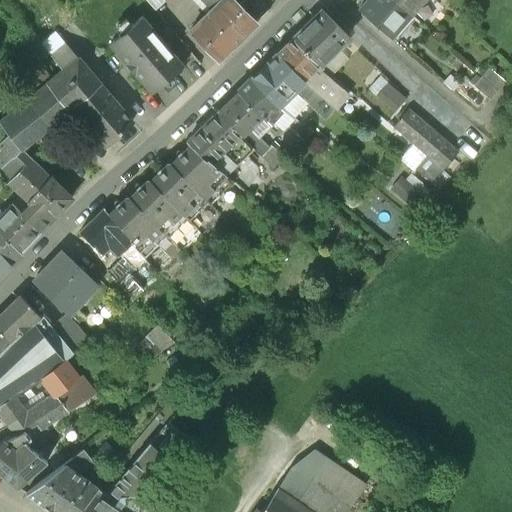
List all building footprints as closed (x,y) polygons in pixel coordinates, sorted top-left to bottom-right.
[(220,0),(213,7),(190,30),(219,59),(256,23),(238,5),(232,0),(220,0)] [(261,0),(243,0),(238,5),(256,23),(269,10),(261,0)] [(410,15),(392,0),(366,0),(358,9),(390,37),(410,15)] [(422,0),(392,0),(410,15),(422,0)] [(322,9),(292,38),(318,64),(319,65),(348,36),(322,9)] [(166,45),(142,16),(131,25),(125,18),(114,27),(120,35),(109,44),(127,65),(128,64),(133,70),(132,71),(150,92),(183,65),(182,63),(166,45)] [(10,20),(0,27),(0,43),(18,30),(10,20)] [(56,33),(42,44),(49,54),(64,42),(56,33)] [(191,56),(175,37),(166,45),(182,63),(191,56)] [(318,64),(292,38),(277,53),(302,79),(334,107),(336,108),(347,94),(321,72),(318,75),(312,69),(318,64)] [(64,42),(49,54),(62,69),(77,57),(64,42)] [(46,66),(31,46),(6,65),(29,97),(51,79),(44,68),(46,66)] [(277,53),(251,78),(270,98),(277,105),(292,118),(307,102),(324,118),(334,107),(302,79),(277,53)] [(51,79),(72,105),(99,83),(77,57),(62,69),(51,79)] [(506,82),(489,67),(481,77),(498,91),(506,82)] [(498,91),(481,77),(473,86),(490,100),(498,91)] [(270,98),(251,78),(237,92),(255,112),(270,98)] [(51,79),(29,97),(51,123),(56,119),(59,116),(67,110),(72,105),(51,79)] [(99,83),(72,105),(73,105),(86,120),(111,98),(99,83)] [(255,112),(237,92),(218,111),(249,142),(248,143),(252,147),(261,156),(270,147),(258,135),(250,127),(260,117),(255,112)] [(29,97),(0,120),(0,121),(8,133),(20,149),(25,145),(38,134),(47,127),(51,123),(29,97)] [(111,98),(86,120),(106,145),(132,122),(111,98)] [(458,151),(408,108),(392,127),(427,157),(439,167),(442,170),(458,151)] [(67,110),(59,116),(64,122),(72,115),(67,110)] [(218,111),(186,142),(189,144),(205,158),(206,157),(225,174),(252,147),(247,143),(248,143),(248,142),(218,111)] [(260,117),(250,127),(258,135),(269,124),(260,117)] [(70,134),(56,119),(51,123),(47,127),(60,142),(70,134)] [(8,133),(0,141),(0,165),(2,167),(20,149),(8,133)] [(38,134),(25,145),(30,151),(43,140),(38,134)] [(205,158),(189,144),(170,163),(208,202),(209,203),(219,194),(232,181),(225,174),(206,157),(205,158)] [(270,147),(261,156),(269,162),(278,152),(271,146),(270,147)] [(49,177),(20,149),(2,167),(12,177),(8,182),(27,200),(41,185),(49,177)] [(439,167),(427,157),(417,169),(429,179),(439,167)] [(208,202),(170,163),(167,163),(149,180),(189,220),(208,202)] [(439,167),(429,179),(432,182),(443,170),(442,170),(439,167)] [(51,194),(37,210),(35,212),(47,224),(71,198),(49,177),(41,185),(51,194)] [(149,180),(146,180),(129,197),(166,235),(168,237),(187,218),(149,180)] [(41,185),(27,200),(33,206),(37,210),(51,194),(41,185)] [(233,208),(219,194),(209,203),(222,216),(223,218),(233,208)] [(129,197),(126,197),(108,214),(133,240),(130,242),(144,257),(158,244),(166,235),(129,197)] [(208,202),(189,220),(201,233),(203,235),(222,216),(209,203),(208,202)] [(33,206),(24,215),(12,203),(2,213),(0,215),(0,227),(21,251),(39,231),(40,231),(47,224),(35,212),(37,210),(33,206)] [(108,214),(103,208),(80,231),(102,253),(110,245),(122,258),(115,265),(126,276),(145,259),(144,257),(130,242),(133,240),(108,214)] [(187,218),(168,237),(181,250),(182,251),(201,233),(189,220),(187,218)] [(0,227),(0,274),(23,253),(21,251),(0,227)] [(168,237),(166,235),(158,244),(172,258),(181,250),(168,237)] [(96,285),(62,251),(34,281),(67,313),(68,315),(96,285)] [(126,276),(115,265),(107,273),(123,290),(131,282),(126,276)] [(20,295),(0,315),(0,405),(14,397),(28,388),(41,380),(65,361),(72,355),(50,329),(20,295)] [(67,313),(50,329),(72,355),(90,340),(68,315),(67,313)] [(174,342),(158,325),(146,336),(161,351),(174,342)] [(92,395),(65,361),(41,380),(53,394),(25,411),(26,412),(35,423),(36,422),(39,427),(92,395)] [(28,388),(14,397),(21,406),(36,397),(28,388)] [(14,397),(0,405),(0,413),(7,424),(26,412),(25,411),(21,406),(14,397)] [(26,412),(7,424),(15,434),(2,439),(0,441),(0,473),(17,486),(46,461),(33,450),(24,442),(30,438),(24,430),(35,423),(26,412)] [(156,416),(97,486),(107,493),(165,424),(156,416)] [(35,423),(24,430),(30,438),(43,434),(39,427),(36,422),(35,423)] [(107,493),(97,486),(75,511),(133,511),(134,511),(139,511),(145,503),(144,497),(189,444),(165,424),(107,493)] [(43,434),(30,438),(24,442),(33,450),(49,440),(44,434),(43,435),(43,434)] [(347,511),(367,484),(307,443),(276,489),(309,511),(347,511)] [(83,448),(25,492),(52,511),(75,511),(97,486),(78,473),(81,469),(83,469),(92,461),(83,448)] [(257,508),(254,511),(309,511),(276,489),(274,492),(261,511),(257,508)]
